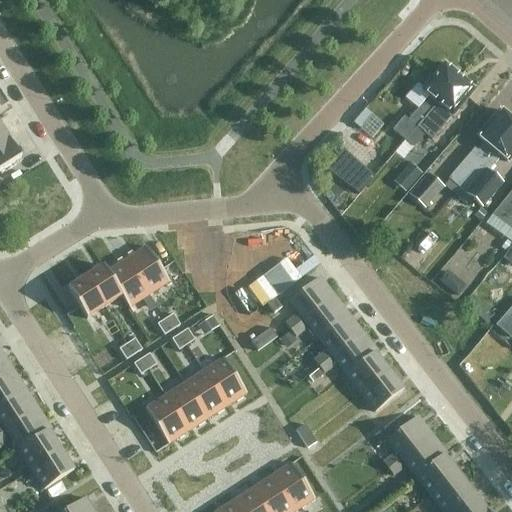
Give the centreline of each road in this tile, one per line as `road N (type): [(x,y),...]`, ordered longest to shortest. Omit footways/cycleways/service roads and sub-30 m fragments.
road 1 (residential): [(511,468),(311,208),(283,189)]
road 2 (residential): [(144,511),(0,274)]
road 3 (residential): [(283,189),(293,156),(428,0)]
road 4 (residential): [(100,213),(90,183),(0,38)]
road 5 (residential): [(100,213),(215,210),(283,189)]
